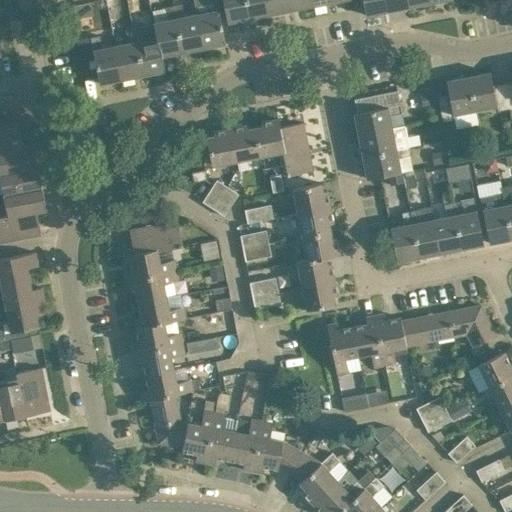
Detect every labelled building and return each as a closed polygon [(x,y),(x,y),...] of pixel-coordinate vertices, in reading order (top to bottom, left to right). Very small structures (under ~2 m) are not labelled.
[(204,47),(194,0),(193,0),(196,12),(185,15),(183,3),(173,5),(182,51),(204,47)] [(226,42),(217,0),(194,0),(204,47),(226,42)] [(250,17),(246,0),(223,0),(228,22),(250,17)] [(246,0),(250,17),(271,13),(268,0),(246,0)] [(268,0),(271,13),(292,9),(290,0),(268,0)] [(290,0),(292,9),(313,5),(312,0),(290,0)] [(363,0),(366,15),(388,10),(385,0),(363,0)] [(409,6),(407,0),(385,0),(388,10),(409,6)] [(182,51),(173,5),(164,7),(167,18),(154,20),(157,37),(158,36),(161,55),(162,55),(182,51)] [(158,36),(157,37),(145,39),(142,27),(143,26),(141,20),(135,19),(131,19),(133,28),(134,28),(143,74),(165,70),(162,55),(161,55),(158,36)] [(128,43),(115,45),(122,78),(143,74),(134,28),(133,28),(126,30),(128,43)] [(100,83),(122,78),(115,45),(102,47),(100,35),(91,37),(100,83)] [(498,110),(509,108),(504,83),(493,85),(490,72),(468,76),(475,109),(497,105),(498,110)] [(453,114),(475,109),(468,76),(446,80),(449,94),(437,96),(442,121),(454,119),(453,114)] [(429,93),(421,95),(423,104),(431,103),(429,93)] [(354,112),(359,135),(392,128),(390,116),(402,114),(400,103),(374,109),(354,112)] [(260,155),(282,151),(285,150),(280,126),(278,118),(261,121),(262,125),(254,127),(260,155)] [(434,121),(426,123),(428,133),(436,132),(434,121)] [(19,122),(0,125),(0,150),(23,145),(19,122)] [(303,122),(280,126),(285,150),(282,151),(287,175),(313,170),(303,122)] [(236,160),(260,155),(254,127),(247,128),(246,124),(230,127),(236,160)] [(359,135),(363,156),(409,147),(407,138),(405,125),(392,128),(359,135)] [(212,165),(236,160),(230,127),(214,130),(215,135),(207,136),(212,165)] [(0,150),(0,171),(37,164),(33,143),(23,145),(0,150)] [(411,155),(409,147),(363,156),(367,178),(387,174),(401,171),(398,158),(411,155)] [(432,153),(434,164),(442,162),(440,151),(432,153)] [(485,167),(490,170),(497,169),(495,158),(483,160),(485,167)] [(471,177),(468,163),(446,167),(449,182),(471,177)] [(0,171),(0,182),(2,193),(42,185),(37,164),(0,171)] [(206,169),(192,171),(194,182),(208,179),(206,169)] [(279,173),(268,175),(272,192),(282,190),(279,173)] [(400,173),(389,175),(391,183),(401,181),(400,173)] [(408,186),(416,185),(414,174),(406,175),(408,186)] [(202,201),(213,208),(228,186),(217,179),(213,184),(202,201)] [(480,196),(482,208),(489,242),(511,238),(502,191),(500,180),(478,185),(480,196)] [(296,212),(330,205),(327,190),(323,190),(321,182),(292,188),(296,212)] [(2,193),(6,213),(6,214),(36,210),(36,211),(46,209),(42,185),(2,193)] [(239,194),(228,186),(213,208),(224,215),(235,198),(239,194)] [(511,192),(511,190),(502,191),(511,238),(511,237),(511,192)] [(483,243),(479,224),(476,209),(474,197),(452,201),(461,248),(483,243)] [(434,217),(433,218),(440,252),(461,248),(452,201),(443,203),(446,215),(434,217)] [(247,223),(272,218),(269,204),(245,209),(247,223)] [(301,236),(331,230),(329,222),(334,222),(330,205),(296,212),(301,236)] [(419,256),(440,252),(433,218),(434,217),(432,206),(410,211),(419,256)] [(0,214),(0,241),(41,234),(36,211),(36,210),(6,214),(6,213),(0,214)] [(397,260),(419,256),(410,211),(410,210),(402,212),(404,224),(390,227),(397,260)] [(157,250),(163,249),(183,245),(178,220),(130,229),(134,252),(156,248),(157,250)] [(240,234),(243,248),(268,243),(265,229),(240,234)] [(297,262),(326,256),(340,254),(337,237),(332,238),(331,230),(301,236),(306,258),(297,260),(297,262)] [(270,255),(268,243),(243,248),(245,260),(270,255)] [(125,270),(126,279),(175,269),(173,259),(159,262),(157,250),(156,248),(134,252),(129,254),(132,269),(125,270)] [(0,258),(0,277),(1,283),(29,277),(27,267),(38,265),(35,251),(0,258)] [(302,286),(335,279),(331,262),(327,263),(326,256),(297,262),(302,286)] [(209,266),(211,277),(224,274),(222,263),(209,266)] [(175,269),(126,279),(128,289),(135,288),(138,302),(166,296),(163,283),(177,280),(175,269)] [(276,276),(250,281),(252,295),(278,289),(276,276)] [(31,289),(29,277),(1,283),(6,306),(45,298),(42,286),(31,289)] [(302,286),(307,309),(335,303),(333,295),(338,294),(335,279),(302,286)] [(281,302),(278,289),(252,295),(255,307),(281,302)] [(134,317),(137,331),(164,326),(163,321),(185,317),(182,305),(168,308),(166,296),(138,302),(141,316),(134,317)] [(232,307),(230,296),(215,299),(217,309),(232,307)] [(0,339),(10,337),(10,336),(25,333),(24,328),(39,325),(36,314),(47,312),(45,298),(6,306),(8,319),(3,320),(0,321),(0,339)] [(451,310),(455,334),(466,332),(472,346),(496,334),(481,304),(451,310)] [(451,310),(420,316),(425,340),(455,334),(451,310)] [(367,323),(359,325),(364,353),(370,352),(373,366),(394,362),(391,347),(395,346),(389,319),(386,319),(384,312),(366,316),(367,323)] [(395,346),(425,340),(420,316),(401,320),(401,316),(389,319),(395,346)] [(364,353),(359,325),(339,329),(337,322),(327,324),(337,374),(348,372),(345,357),(364,353)] [(166,335),(164,326),(137,331),(139,341),(132,343),(134,352),(182,342),(180,332),(166,335)] [(33,348),(31,335),(11,338),(14,352),(33,348)] [(10,337),(0,339),(0,350),(12,348),(10,337)] [(189,353),(202,351),(200,340),(187,342),(189,353)] [(143,360),(145,374),(172,369),(170,355),(184,352),(182,342),(134,352),(135,362),(143,360)] [(476,354),(480,363),(489,358),(485,350),(476,354)] [(478,364),(489,386),(511,374),(511,364),(511,365),(504,351),(478,364)] [(428,365),(417,368),(419,378),(431,374),(428,365)] [(16,372),(17,376),(18,376),(26,415),(50,410),(41,366),(16,372)] [(18,376),(17,376),(6,378),(4,368),(0,368),(0,399),(4,419),(26,415),(18,376)] [(143,400),(150,399),(173,394),(192,390),(189,378),(175,381),(172,369),(145,374),(148,389),(141,390),(143,400)] [(511,374),(489,386),(500,408),(511,401),(511,374)] [(377,404),(374,391),(366,393),(369,406),(377,404)] [(366,392),(341,397),(344,411),(369,406),(366,393),(366,392)] [(173,394),(150,399),(159,442),(183,446),(187,421),(179,420),(173,394)] [(422,419),(446,408),(440,396),(416,407),(422,419)] [(205,399),(204,408),(213,410),(215,401),(205,399)] [(465,413),(459,401),(447,406),(453,419),(465,413)] [(511,401),(500,408),(511,430),(511,429),(511,401)] [(226,406),(217,404),(215,410),(225,412),(226,406)] [(196,460),(205,461),(214,410),(213,410),(204,408),(201,424),(187,421),(183,446),(182,450),(197,453),(196,460)] [(452,419),(446,408),(422,419),(428,431),(452,419)] [(238,418),(224,416),(225,412),(215,410),(214,410),(205,461),(214,463),(216,456),(230,459),(235,430),(238,418)] [(243,469),(253,470),(262,421),(259,420),(253,419),(250,418),(248,433),(235,430),(230,459),(244,462),(243,469)] [(278,466),(290,473),(302,450),(283,440),(270,437),(272,422),(262,421),(253,470),(262,472),(263,465),(278,468),(278,466)] [(395,427),(375,445),(385,456),(395,447),(400,453),(411,444),(395,427)] [(364,453),(374,444),(377,442),(366,430),(354,441),(364,453)] [(456,462),(469,450),(475,445),(467,435),(448,452),(456,462)] [(411,444),(400,453),(390,461),(399,472),(410,462),(418,470),(427,462),(411,444)] [(302,490),(313,503),(338,480),(328,469),(339,459),(332,451),(320,461),(302,450),(290,473),(301,480),(300,481),(305,487),(302,490)] [(504,470),(499,458),(476,469),(482,481),(504,470)] [(346,489),(338,480),(313,503),(321,511),(326,511),(327,511),(339,511),(344,508),(377,478),(369,469),(358,480),(357,479),(346,489)] [(425,499),(445,480),(436,471),(416,489),(425,499)] [(375,511),(382,506),(372,495),(383,485),(377,478),(344,508),(348,511),(375,511)] [(511,492),(499,499),(505,511),(511,507),(511,492)] [(463,494),(444,511),(445,511),(463,511),(472,504),(463,494)]
